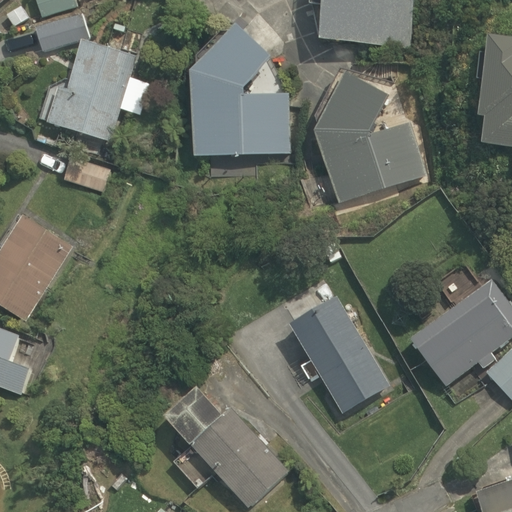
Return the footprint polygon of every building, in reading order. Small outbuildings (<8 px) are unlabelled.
[(414,0),(319,0),(317,43),(411,50),(414,0)] [(70,18),(33,28),(39,52),(77,42),(70,18)] [(238,96),(267,61),(231,29),(187,71),(189,157),(288,155),(287,95),(238,96)] [(511,36),(484,35),(475,147),(511,149),(511,168),(511,172),(511,171),(511,36)] [(110,143),(130,57),(77,45),(68,86),(58,84),(48,129),(110,143)] [(367,134),(382,100),(343,79),(309,131),(336,207),(427,176),(407,120),(367,134)] [(0,308),(28,324),(70,247),(17,218),(0,248),(0,308)] [(511,314),(491,285),(411,344),(445,390),(480,364),(509,403),(511,401),(511,314)] [(390,389),(331,296),(284,326),(343,419),(390,389)] [(0,386),(23,395),(31,373),(11,365),(21,338),(0,329),(0,386)] [(213,475),(244,509),(284,471),(228,410),(219,418),(199,395),(167,424),(190,450),(173,466),(196,491),(213,475)] [(511,511),(511,438),(511,441),(511,483),(473,496),(478,511),(511,511)]
